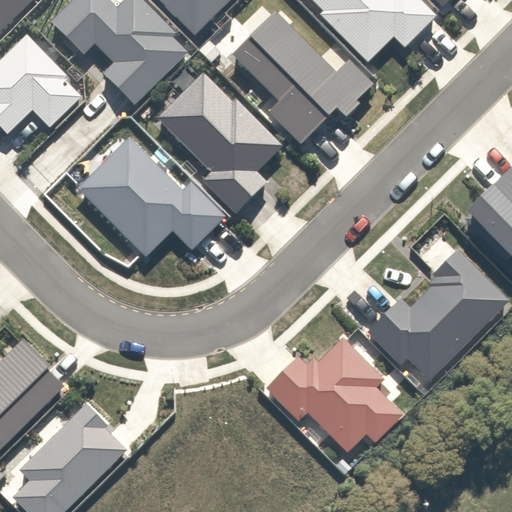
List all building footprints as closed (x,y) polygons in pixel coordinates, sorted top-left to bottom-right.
[(0,0),(0,53),(57,1),(55,0),(0,0)] [(108,72),(140,105),(193,55),(178,39),(185,32),(154,0),(121,0),(121,1),(119,0),(73,0),(52,20),(86,56),(102,41),(121,60),(108,72)] [(172,0),(199,28),(228,0),(172,0)] [(315,0),(370,58),(396,33),(408,45),(440,16),(424,0),(315,0)] [(377,85),(353,60),(339,73),(282,14),(238,55),(284,103),(273,113),(309,150),(377,85)] [(39,105),(55,124),(89,95),(34,32),(0,60),(0,117),(11,130),(39,105)] [(283,147),(211,74),(163,122),(215,174),(208,181),(239,212),(270,182),(259,171),(283,147)] [(135,143),(85,191),(146,254),(175,226),(193,244),(225,214),(196,184),(181,191),(135,143)] [(511,302),(511,290),(456,239),(426,272),(436,281),(414,304),(397,299),(370,329),(434,388),(511,302)] [(300,354),(263,385),(299,428),(310,419),(344,459),(397,414),(376,389),(383,374),(346,330),(307,363),(300,354)] [(0,449),(64,388),(21,344),(0,364),(0,449)] [(64,511),(127,449),(84,406),(19,471),(30,481),(14,498),(28,511),(64,511)]
